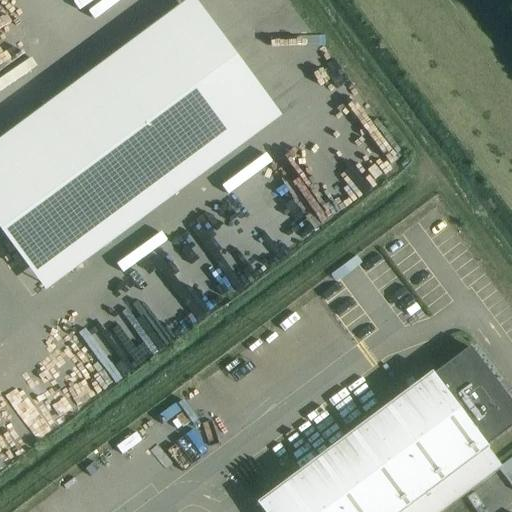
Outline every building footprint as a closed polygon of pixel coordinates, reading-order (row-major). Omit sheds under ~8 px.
[(431,374),(257,505),(262,511),(402,511),(486,447),(511,427),(511,405),(470,349),(433,376),(431,374)] [(284,434),(295,453),(319,439),(308,420),(284,434)] [(135,459),(150,449),(141,437),(126,447),(135,459)] [(503,475),(511,468),(511,456),(498,467),(503,475)] [(511,468),(503,475),(509,483),(511,480),(511,468)]
